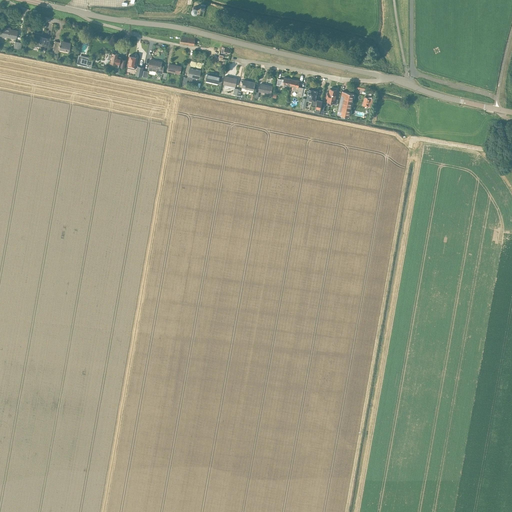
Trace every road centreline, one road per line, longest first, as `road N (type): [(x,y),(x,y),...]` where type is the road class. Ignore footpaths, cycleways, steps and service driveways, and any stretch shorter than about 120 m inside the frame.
road 1 (track): [(346,511),(412,137),(511,154)]
road 2 (track): [(0,58),(411,142)]
road 3 (unclassified): [(386,77),(184,28),(77,12)]
road 4 (residential): [(386,77),(345,79),(231,58)]
road 5 (residential): [(207,51),(77,12)]
